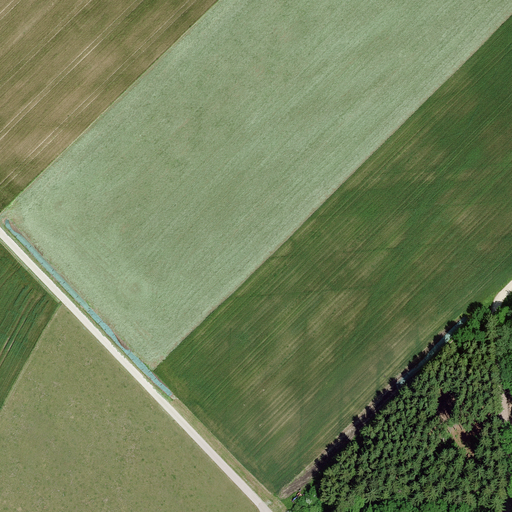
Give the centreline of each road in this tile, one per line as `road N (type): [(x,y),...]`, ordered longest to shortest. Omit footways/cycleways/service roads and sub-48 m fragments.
road 1 (track): [(264,511),(0,234)]
road 2 (track): [(508,511),(498,301),(511,287)]
